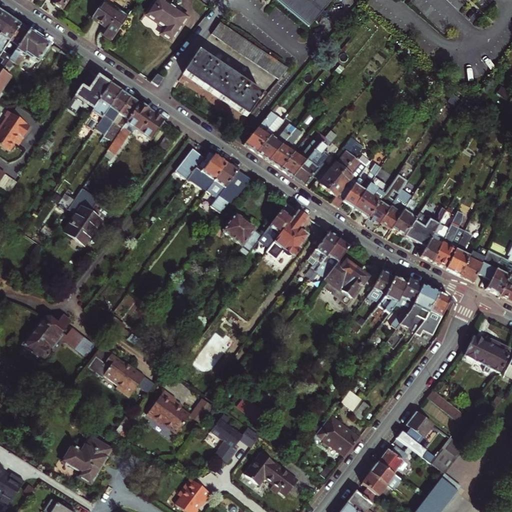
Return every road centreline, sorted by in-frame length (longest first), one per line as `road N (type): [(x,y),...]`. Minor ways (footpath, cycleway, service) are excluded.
road 1 (residential): [(470,295),(354,234),(8,0)]
road 2 (residential): [(470,295),(442,352),(320,511)]
